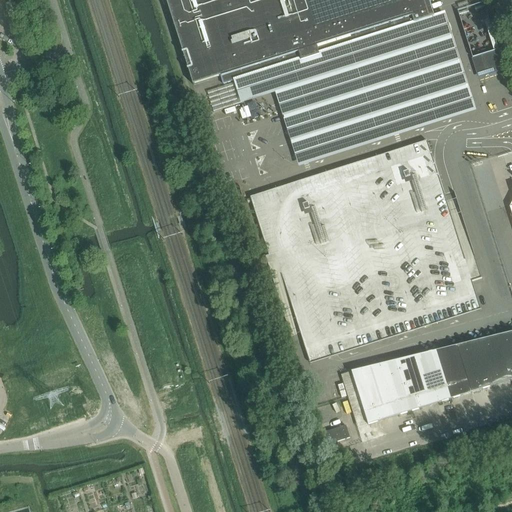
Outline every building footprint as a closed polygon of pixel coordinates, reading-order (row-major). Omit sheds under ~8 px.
[(166,0),(194,86),(221,77),(223,85),(233,82),(287,65),(291,63),(292,65),(295,64),(335,51),(334,50),(390,32),(435,18),(429,1),(430,1),(429,0),(166,0)] [(483,4),(460,10),(468,39),(491,33),(483,4)] [(233,82),(242,105),(276,95),(298,168),(475,112),(445,14),(435,18),(334,50),(335,51),(295,64),(292,65),(291,63),(287,65),(233,82)] [(499,51),(481,56),(487,76),(505,70),(499,51)] [(422,330),(431,327),(479,312),(470,282),(432,160),(426,142),(246,198),(299,368),(305,366),(422,330)] [(478,341),(457,347),(472,394),(485,389),(486,390),(490,389),(490,388),(493,387),(511,381),(511,333),(499,336),(478,341)] [(457,347),(436,352),(451,400),(454,399),(454,400),(458,399),(458,398),(472,394),(457,347)] [(449,401),(451,400),(436,352),(415,357),(431,407),(444,402),(444,403),(449,401)] [(417,411),(431,407),(415,357),(394,362),(410,413),(412,412),(412,413),(417,411)] [(394,362),(373,367),(389,419),(403,415),(403,416),(408,414),(410,413),(394,362)] [(164,389),(157,392),(169,389),(173,387),(180,385),(180,384),(173,386),(166,365),(161,367),(159,367),(157,368),(164,389)] [(376,424),(389,419),(373,367),(352,372),(368,423),(367,423),(368,426),(368,425),(369,426),(376,424)] [(346,427),(325,434),(328,445),(350,439),(346,427)]
